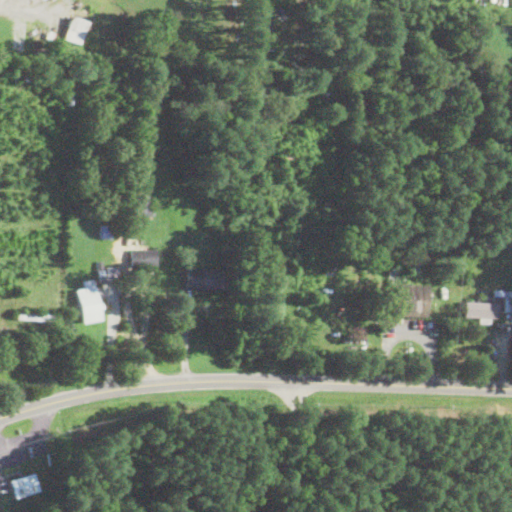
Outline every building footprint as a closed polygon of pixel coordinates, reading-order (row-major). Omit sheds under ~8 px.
[(270,10),(253,9),(253,31),(270,31),(270,10)] [(62,36),(79,42),(86,19),(70,14),(62,36)] [(148,199),(132,198),(132,213),(148,214),(148,199)] [(130,265),(155,264),(154,247),(130,248),(130,265)] [(96,267),(97,277),(117,275),(116,265),(96,267)] [(184,286),(220,287),(221,267),(184,266),(184,286)] [(100,318),(93,276),(81,278),(82,286),(75,287),(81,321),(100,318)] [(426,283),(391,282),(390,314),(426,314),(426,283)] [(462,300),(462,315),(477,316),(477,322),(489,322),(489,316),(497,316),(497,309),(511,309),(511,289),(491,289),(491,300),(462,300)] [(38,488),(33,471),(9,478),(14,496),(38,488)]
